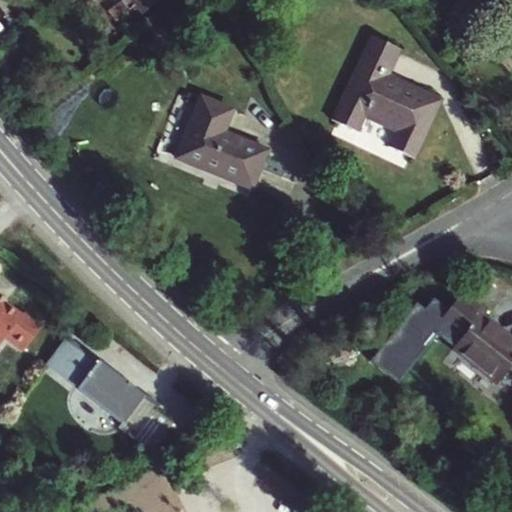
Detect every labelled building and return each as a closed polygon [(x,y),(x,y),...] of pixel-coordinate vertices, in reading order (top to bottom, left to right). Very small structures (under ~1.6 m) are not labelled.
[(125,0),(140,18),(161,0),(125,0)] [(388,147),(410,157),(436,99),(396,80),(393,85),(385,81),(398,51),(370,38),(332,122),(354,131),(361,115),(395,131),(388,147)] [(220,132),(191,120),(175,160),(251,190),(267,151),(220,132)] [(449,350),(494,385),(511,362),(511,344),(477,317),(482,311),(461,293),(435,325),(456,342),(449,350)] [(0,347),(5,340),(23,353),(41,329),(22,315),(20,318),(0,303),(0,347)] [(173,423),(158,410),(159,409),(67,339),(51,360),(72,376),(68,380),(124,424),(120,430),(150,453),(173,423)] [(51,360),(48,364),(68,380),(72,376),(51,360)]
